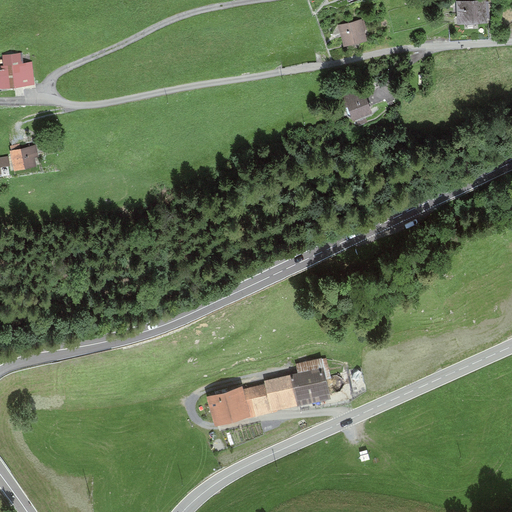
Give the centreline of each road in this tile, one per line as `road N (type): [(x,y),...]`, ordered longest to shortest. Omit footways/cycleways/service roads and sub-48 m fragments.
road 1 (primary): [(511,162),(162,325),(0,365)]
road 2 (residential): [(49,98),(92,105),(396,49),(511,42)]
road 3 (secondary): [(511,346),(225,476),(182,511)]
